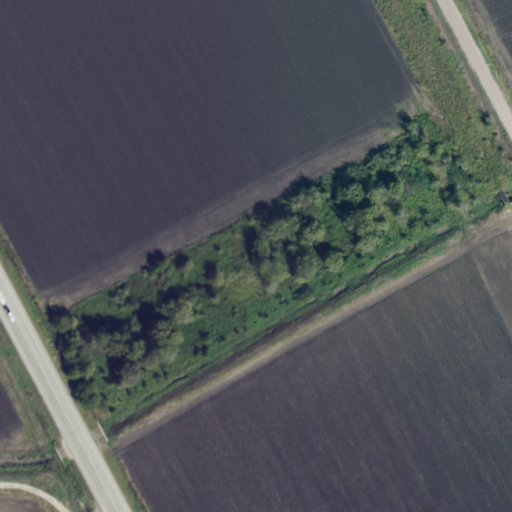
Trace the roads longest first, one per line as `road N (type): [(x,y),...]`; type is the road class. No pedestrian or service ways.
road 1 (primary): [(113,511),(0,299)]
road 2 (residential): [(511,118),(449,0)]
